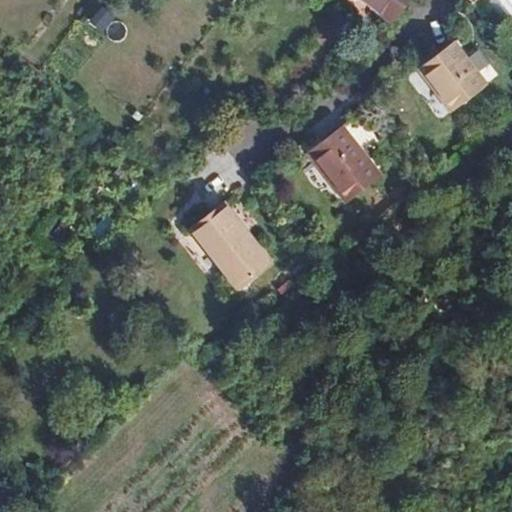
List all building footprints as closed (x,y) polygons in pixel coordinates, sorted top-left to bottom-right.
[(366,0),(406,32),(430,0),(366,0)] [(476,0),(488,15),(508,0),(476,0)] [(107,7),(94,23),(106,33),(119,17),(107,7)] [(458,119),(492,96),(462,52),(429,76),(458,119)] [(357,211),(388,189),(352,137),(320,160),(357,211)] [(244,302),(278,278),(234,216),(200,241),(244,302)]
